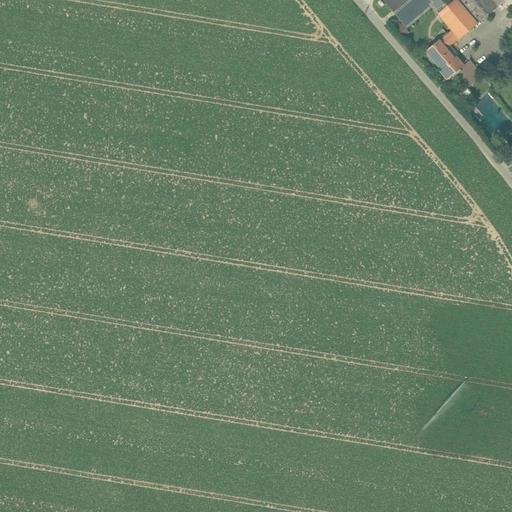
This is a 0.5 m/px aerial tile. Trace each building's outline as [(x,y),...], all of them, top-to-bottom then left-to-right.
[(400,4),(396,0),(382,0),(391,11),(400,4)] [(403,0),(400,4),(391,11),(406,28),(431,6),(437,14),(453,0),(403,0)] [(476,24),(455,0),(453,0),(437,14),(451,30),(458,38),(459,39),(476,24)] [(497,6),(491,0),(455,0),(476,24),(497,6)] [(441,69),(453,58),(445,49),(458,38),(451,30),(439,41),(438,40),(425,51),(441,69)] [(453,58),(441,69),(439,70),(447,79),(462,66),(455,57),(453,58)] [(473,64),(463,72),(471,82),(481,73),(473,64)] [(486,120),(501,108),(490,94),(475,106),(486,120)]
